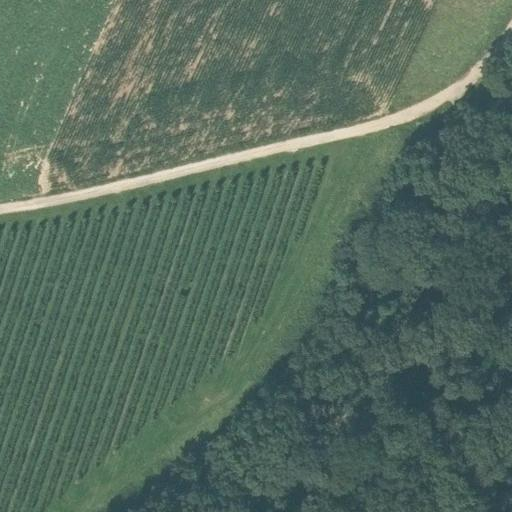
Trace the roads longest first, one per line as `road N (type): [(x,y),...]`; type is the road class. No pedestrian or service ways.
road 1 (track): [(465,91),(332,135),(0,207)]
road 2 (track): [(327,436),(369,286),(465,91),(511,32)]
